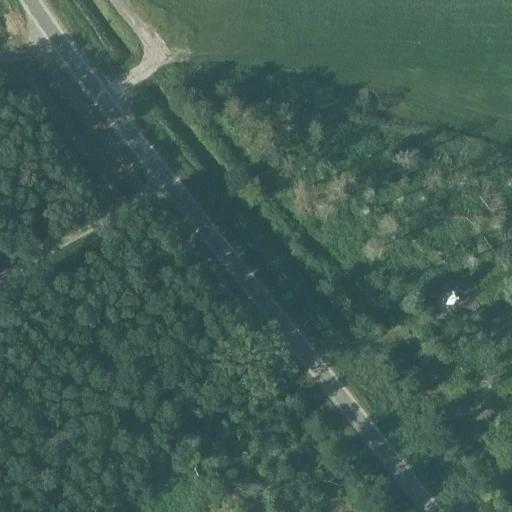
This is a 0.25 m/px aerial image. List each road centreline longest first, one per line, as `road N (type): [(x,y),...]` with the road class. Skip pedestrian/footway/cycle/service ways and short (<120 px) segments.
road 1 (unclassified): [(431,511),(29,0)]
road 2 (track): [(118,210),(0,55)]
road 3 (track): [(165,179),(0,278)]
